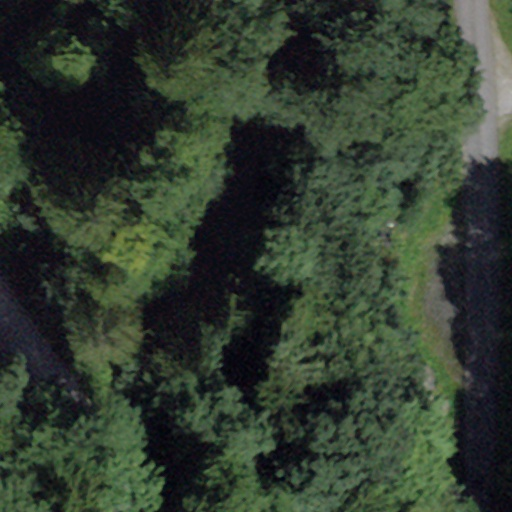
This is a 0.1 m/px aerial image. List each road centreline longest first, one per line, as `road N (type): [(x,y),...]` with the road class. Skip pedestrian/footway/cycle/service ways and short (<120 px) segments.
road 1 (unclassified): [(474,511),(480,0)]
road 2 (track): [(0,320),(122,511)]
